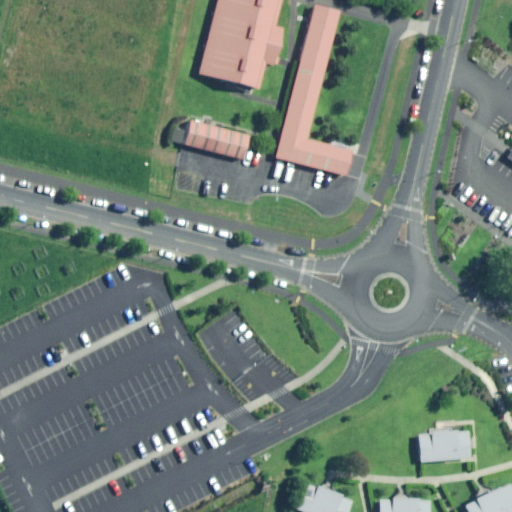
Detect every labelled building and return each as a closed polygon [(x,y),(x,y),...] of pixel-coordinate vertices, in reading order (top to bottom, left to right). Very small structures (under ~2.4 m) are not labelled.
[(218,0),(199,74),(255,88),(258,89),(265,64),(272,66),(273,63),(274,61),(275,56),(282,28),(274,26),(280,0),(218,0)] [(310,20),(275,158),(345,176),(349,160),(351,151),(328,145),(306,139),(339,11),(314,5),(310,20)] [(247,136),(189,122),(183,145),(241,160),(247,136)] [(436,431),(418,433),(420,460),(451,458),(469,457),(467,429),(440,431),(436,431)] [(326,490),(304,482),(295,507),(308,511),(345,511),(351,499),(326,490)] [(485,494),(465,504),(468,511),(507,511),(511,510),(511,489),(509,482),(485,494)] [(402,499),(379,498),(378,511),(428,511),(429,499),(402,499)]
